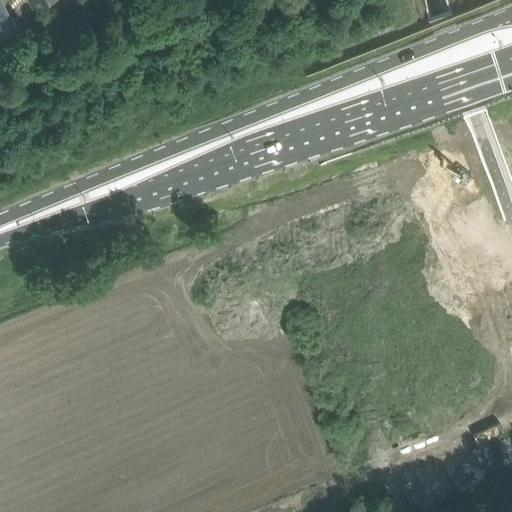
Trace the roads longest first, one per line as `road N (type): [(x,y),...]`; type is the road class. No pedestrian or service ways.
road 1 (primary): [(511,14),(0,222)]
road 2 (primary): [(0,238),(511,59)]
